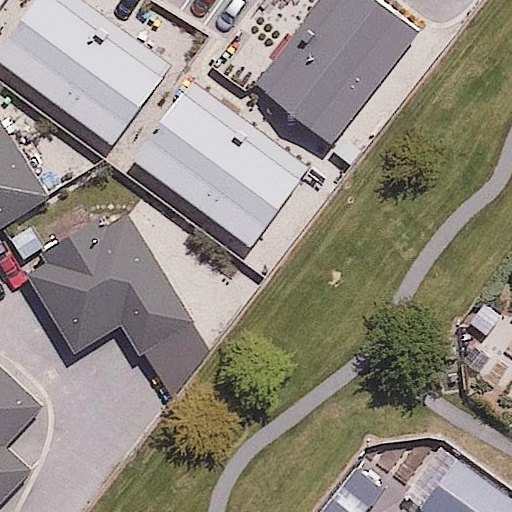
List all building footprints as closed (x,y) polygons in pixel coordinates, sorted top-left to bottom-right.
[(169,63),(77,0),(41,0),(0,60),(0,68),(112,146),(169,63)] [(375,0),(321,0),(254,79),(338,151),(428,44),(375,0)] [(309,164),(192,85),(137,166),(254,245),(309,164)] [(0,241),(54,209),(0,119),(0,241)] [(201,333),(124,210),(26,271),(81,360),(121,335),(142,369),(201,333)] [(49,405),(0,359),(0,511),(6,511),(43,473),(12,444),(49,405)] [(475,511),(410,465),(376,511),(475,511)]
